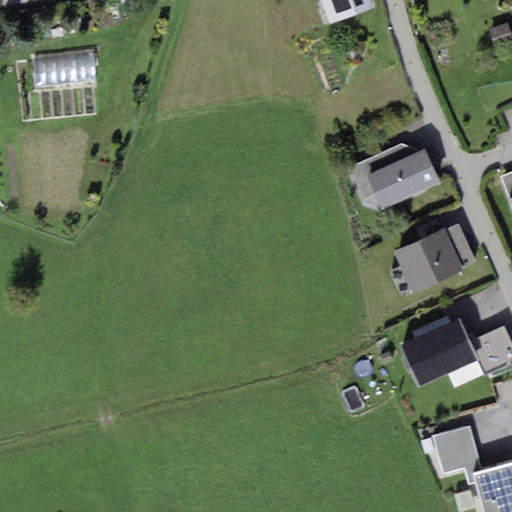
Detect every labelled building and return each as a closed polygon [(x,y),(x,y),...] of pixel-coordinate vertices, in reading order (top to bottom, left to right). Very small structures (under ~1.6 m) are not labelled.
[(371,0),(321,0),(329,22),(374,7),(371,0)] [(96,57),(39,62),(41,92),(99,88),(96,57)] [(368,176),(426,152),(402,144),(350,168),(368,207),(379,201),(368,176)] [(426,152),(368,176),(379,201),(381,207),(439,183),(426,152)] [(511,170),(500,175),(511,207),(511,170)] [(459,225),(396,252),(414,295),(462,274),(459,266),(475,260),(459,225)] [(460,324),(401,349),(418,388),(477,363),(460,324)] [(511,342),(504,325),(471,340),(488,375),(511,363),(511,342)] [(471,430),(435,440),(445,477),(473,469),(484,511),(511,511),(511,464),(482,473),(471,430)]
